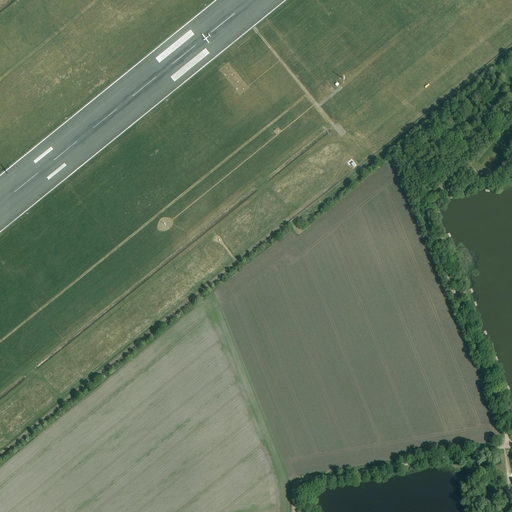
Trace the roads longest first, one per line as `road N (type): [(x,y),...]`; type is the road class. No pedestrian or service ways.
road 1 (track): [(508,446),(420,208),(444,189)]
road 2 (track): [(295,492),(300,480),(508,446)]
